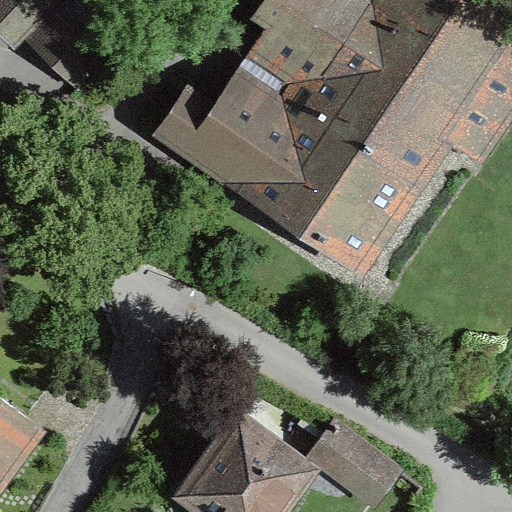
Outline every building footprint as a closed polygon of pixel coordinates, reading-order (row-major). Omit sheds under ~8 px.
[(0,0),(0,35),(17,53),(28,42),(69,0),(0,0)] [(69,0),(28,42),(72,86),(138,20),(117,0),(69,0)] [(189,64),(151,121),(361,261),(445,136),(484,163),(511,121),(511,0),(248,0),(247,3),(264,15),(217,83),(189,64)] [(0,386),(0,490),(50,423),(0,386)] [(296,511),(314,488),(230,427),(167,511),(296,511)] [(336,438),(308,472),(356,511),(380,511),(399,489),(336,438)]
